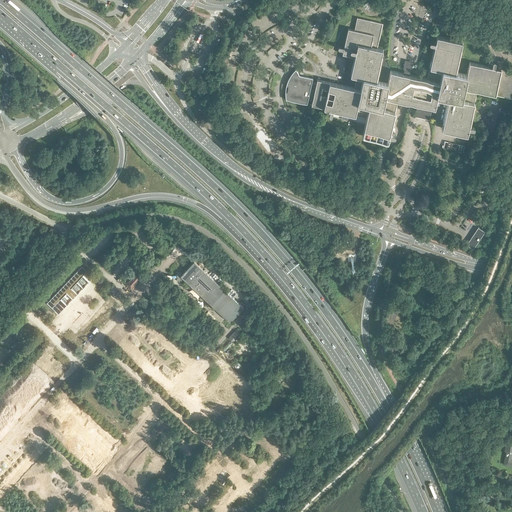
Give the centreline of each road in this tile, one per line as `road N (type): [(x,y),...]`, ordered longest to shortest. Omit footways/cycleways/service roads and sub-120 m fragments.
road 1 (unclassified): [(400,511),(332,382),(224,242),(161,213),(55,223),(0,194)]
road 2 (motorway): [(386,403),(272,242),(2,0)]
road 3 (motorway): [(230,220),(326,335),(423,511)]
road 4 (motorway): [(57,66),(117,135),(122,156),(113,181),(85,200),(49,198),(13,146)]
road 5 (motorway): [(5,151),(34,196),(54,208),(80,211),(157,195),(230,220)]
road 6 (motorway): [(57,66),(230,220)]
road 7 (primary): [(380,234),(270,192),(181,122)]
road 8 (motorway): [(386,403),(365,319),(389,237)]
road 9 (primary): [(119,51),(8,133)]
road 10 (track): [(261,511),(352,418)]
road 11 (tertiary): [(511,272),(389,237)]
road 12 (motorway): [(438,511),(386,403)]
